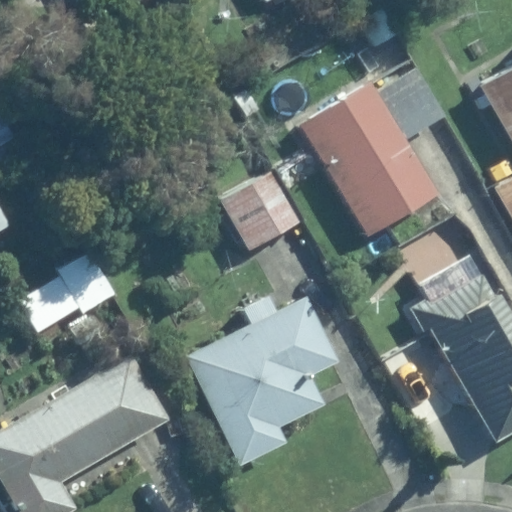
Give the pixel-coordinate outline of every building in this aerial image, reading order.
[(370,89),(398,136),(433,115),(404,67),(370,89)] [(511,71),(486,86),(511,132),(511,71)] [(358,234),(430,189),(398,136),(370,89),(362,77),(289,118),(358,234)] [(0,120),(0,143),(10,137),(0,120)] [(262,169),(215,196),(245,248),(292,222),(262,169)] [(87,247),(52,266),(77,311),(112,292),(87,247)] [(511,335),(474,271),(465,252),(411,279),(420,296),(403,304),(415,328),(421,326),(486,439),(511,424),(511,335)] [(307,298),(187,356),(241,466),(287,443),(278,427),(324,405),(310,376),(338,362),(307,298)] [(132,353),(0,428),(0,477),(20,511),(72,511),(76,510),(59,480),(169,417),(132,353)]
